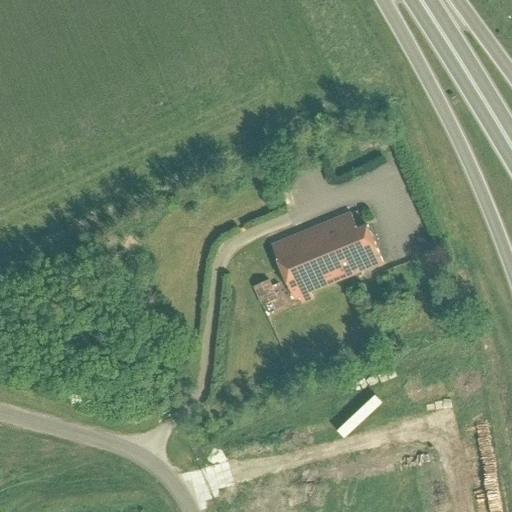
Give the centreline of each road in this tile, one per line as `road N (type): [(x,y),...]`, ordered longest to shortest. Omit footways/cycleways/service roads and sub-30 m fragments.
road 1 (trunk): [(386,0),(511,273)]
road 2 (unclassified): [(188,511),(137,455),(0,412)]
road 3 (trunk): [(423,0),(511,131)]
